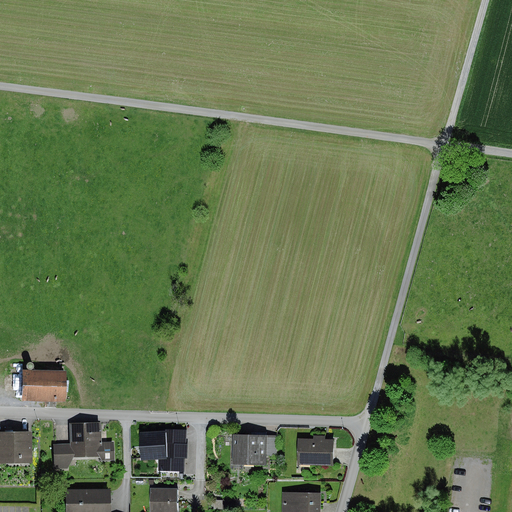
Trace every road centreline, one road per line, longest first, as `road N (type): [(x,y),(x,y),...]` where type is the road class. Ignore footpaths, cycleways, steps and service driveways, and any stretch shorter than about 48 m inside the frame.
road 1 (track): [(0,87),(511,155)]
road 2 (residential): [(343,511),(368,421),(0,412)]
road 3 (track): [(368,421),(484,0)]
